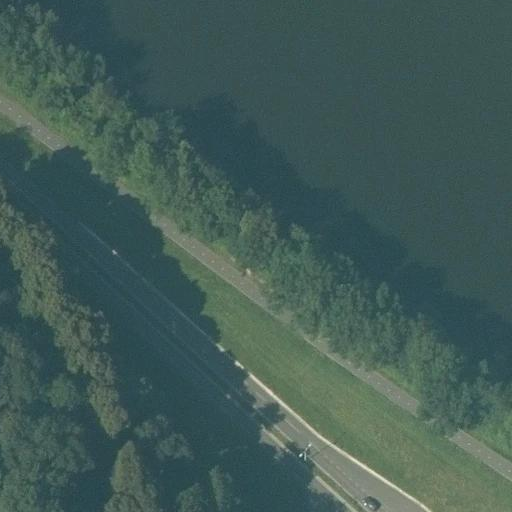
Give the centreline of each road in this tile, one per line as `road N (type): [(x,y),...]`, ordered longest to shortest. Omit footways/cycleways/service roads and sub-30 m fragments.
road 1 (primary): [(377,511),(0,165)]
road 2 (primary): [(0,195),(344,511)]
